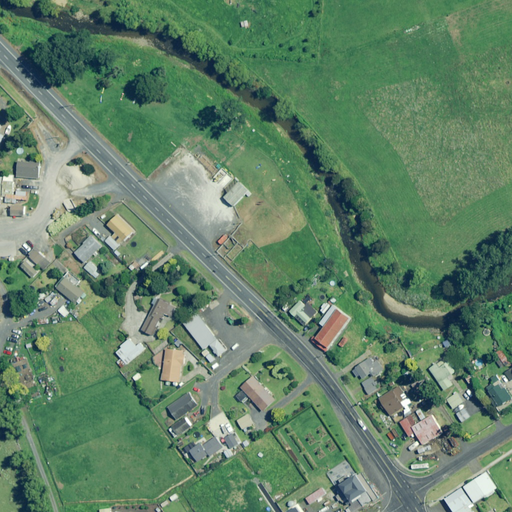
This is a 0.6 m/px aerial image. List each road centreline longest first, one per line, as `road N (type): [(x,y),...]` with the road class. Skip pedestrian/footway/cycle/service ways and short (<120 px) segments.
road 1 (primary): [(0,48),(86,144),(300,349),(409,498)]
road 2 (unclassified): [(511,429),(409,498)]
